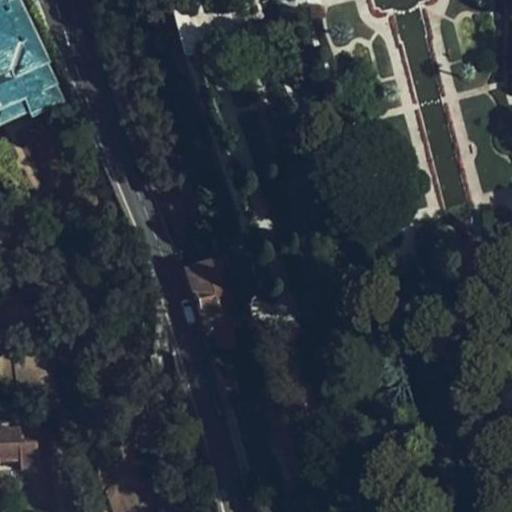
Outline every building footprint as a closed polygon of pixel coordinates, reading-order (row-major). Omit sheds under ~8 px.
[(0,0),(0,110),(23,99),(30,112),(32,115),(57,103),(9,7),(21,0),(0,0)] [(23,99),(0,110),(0,127),(30,112),(23,99)] [(223,262),(185,274),(206,338),(236,329),(230,309),(238,307),(223,262)] [(511,414),(511,385),(509,385),(504,385),(499,386),(495,389),(492,393),(491,398),(491,403),(493,408),(497,412),(501,415),(506,415),(511,415),(511,414)] [(17,433),(0,434),(0,466),(19,465),(19,471),(34,470),(32,449),(19,449),(17,433)] [(73,511),(64,460),(50,462),(57,511),(73,511)]
